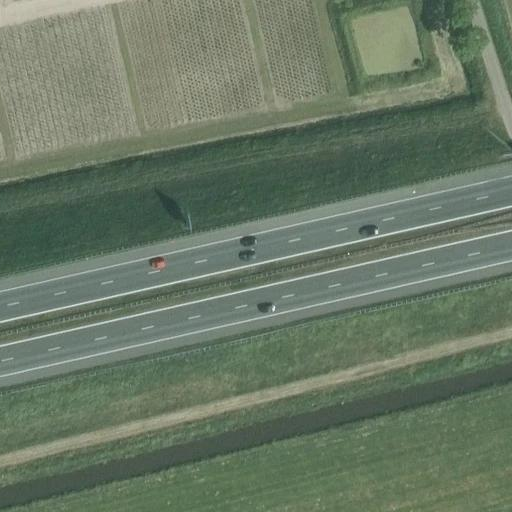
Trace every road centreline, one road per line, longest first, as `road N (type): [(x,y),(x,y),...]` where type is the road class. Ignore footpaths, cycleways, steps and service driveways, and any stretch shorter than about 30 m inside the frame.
road 1 (motorway): [(0,360),(511,244)]
road 2 (motorway): [(511,190),(0,306)]
road 3 (unclassified): [(511,122),(471,0)]
